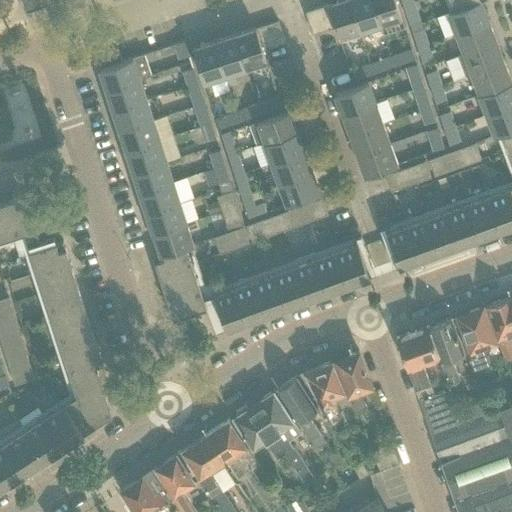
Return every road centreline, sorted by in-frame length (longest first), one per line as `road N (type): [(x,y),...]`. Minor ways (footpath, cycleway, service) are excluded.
road 1 (residential): [(395,301),(286,2)]
road 2 (residential): [(167,417),(82,161)]
road 3 (tertiary): [(167,417),(283,343),(365,311)]
road 4 (unclassified): [(438,511),(365,311)]
road 5 (tertiary): [(22,511),(167,417)]
road 6 (residential): [(47,52),(187,2)]
road 7 (residential): [(187,2),(198,32),(286,2)]
road 8 (tertiary): [(395,301),(511,259)]
